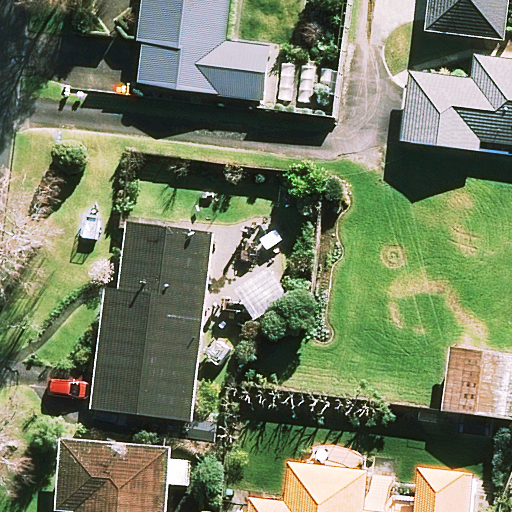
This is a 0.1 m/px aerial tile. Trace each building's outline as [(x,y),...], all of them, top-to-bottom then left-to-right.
[(236,0),(146,0),(137,89),(266,102),(272,52),(231,48),(236,0)] [(511,0),(436,0),(433,36),(508,43),(511,0)] [(511,64),(476,63),(474,85),(410,82),(407,146),(511,152),(511,64)] [(217,236),(133,227),(125,292),(112,291),(98,412),(195,424),(217,236)] [(277,271),(236,297),(258,331),(299,304),(277,271)] [(511,357),(455,351),(448,414),(511,421),(511,357)] [(189,488),(191,460),(173,459),(173,454),(67,446),(62,511),(171,511),(173,486),(189,488)] [(368,511),(372,477),(297,471),(293,508),(255,504),(254,511),(472,511),(476,480),(426,476),(422,511),(368,511)]
